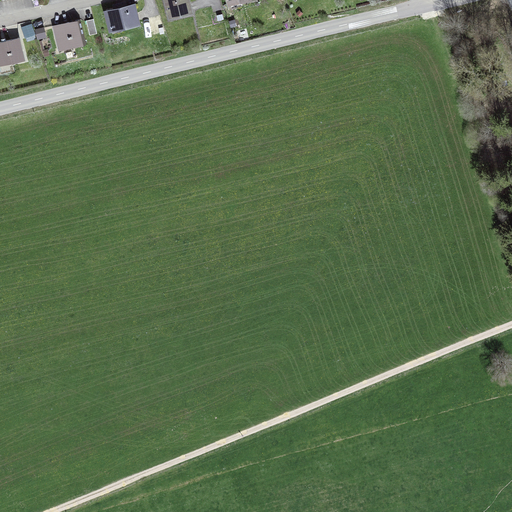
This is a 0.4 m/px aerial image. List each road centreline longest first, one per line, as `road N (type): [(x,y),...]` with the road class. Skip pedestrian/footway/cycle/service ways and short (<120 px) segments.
road 1 (track): [(511,325),(55,511)]
road 2 (tertiary): [(0,109),(425,5)]
